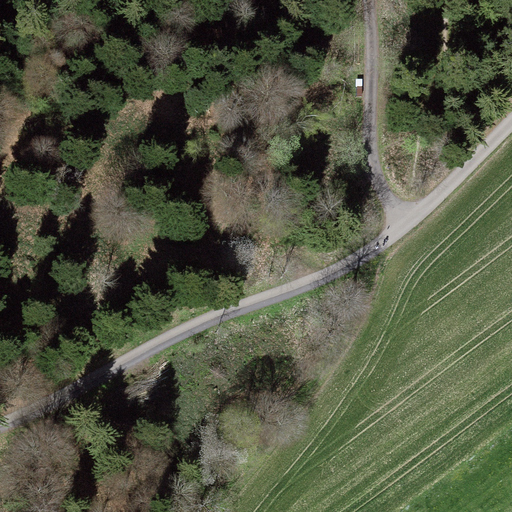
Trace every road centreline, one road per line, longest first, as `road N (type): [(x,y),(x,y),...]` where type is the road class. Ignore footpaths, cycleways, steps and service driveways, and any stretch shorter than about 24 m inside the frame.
road 1 (unclassified): [(0,418),(385,241),(511,117)]
road 2 (track): [(365,0),(368,82),(344,264)]
